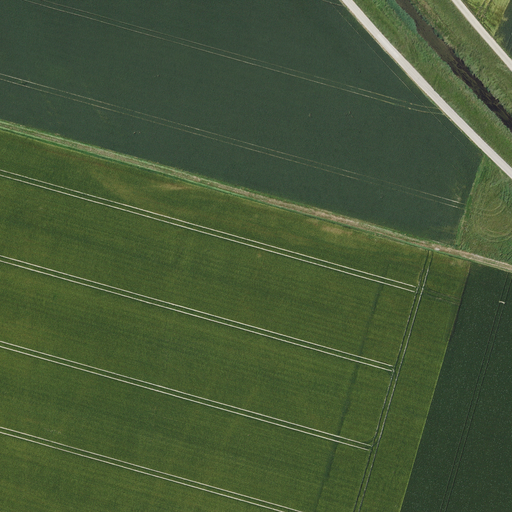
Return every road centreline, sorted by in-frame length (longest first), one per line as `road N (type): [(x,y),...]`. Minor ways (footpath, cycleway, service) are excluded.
road 1 (track): [(0,124),(511,268)]
road 2 (track): [(347,0),(511,174)]
